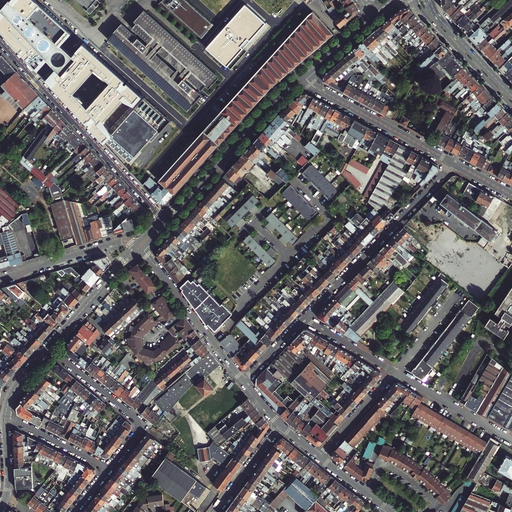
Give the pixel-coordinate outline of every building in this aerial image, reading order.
[(38,0),(12,0),(0,14),(0,29),(37,71),(49,58),(62,44),(74,31),(38,0)] [(79,0),(89,8),(86,11),(89,13),(90,14),(100,2),(97,0),(79,0)] [(158,0),(156,3),(167,13),(170,10),(201,37),(213,24),(186,0),(158,0)] [(343,5),(345,8),(354,2),(352,0),(345,0),(346,0),(338,4),(337,5),(333,7),(335,9),(335,10),(343,5)] [(446,11),(457,0),(448,0),(441,6),(446,11)] [(450,15),(466,0),(461,0),(459,2),(457,0),(446,11),(450,15)] [(456,21),(469,9),(477,2),(478,0),(466,0),(450,15),(456,21)] [(477,44),(495,27),(501,22),(511,11),(511,0),(510,0),(491,18),(489,17),(481,24),(478,27),(476,24),(466,33),(477,44)] [(338,12),(338,13),(339,13),(342,11),(343,12),(342,13),(346,17),(349,20),(358,13),(358,12),(358,9),(354,2),(345,8),(338,12)] [(267,22),(247,3),(207,48),(227,66),(246,45),(267,22)] [(461,27),(484,6),(482,4),(479,6),(479,5),(472,11),(473,12),(472,13),(469,9),(456,21),(461,27)] [(466,33),(476,24),(478,22),(479,21),(476,17),(476,16),(477,17),(484,11),(483,10),(486,8),(484,5),(484,6),(461,27),(466,33)] [(396,23),(402,18),(410,10),(408,8),(402,8),(390,18),(395,24),(396,23)] [(200,95),(218,77),(144,9),(134,20),(136,22),(129,30),(121,23),(110,35),(107,39),(186,110),(191,105),(200,95)] [(404,23),(407,21),(414,14),(410,10),(402,18),(396,23),(399,26),(400,25),(403,22),(404,23)] [(329,38),(333,34),(313,11),(309,15),(294,32),(263,67),(226,108),(200,137),(195,142),(161,181),(161,182),(174,194),(209,155),(270,88),(327,39),(329,38)] [(346,23),(349,20),(346,17),(342,13),(343,12),(342,11),(339,13),(338,13),(346,23)] [(510,25),(511,23),(511,11),(501,22),(505,26),(508,29),(511,26),(510,25)] [(340,28),(346,23),(338,13),(337,14),(336,14),(333,17),(334,19),(340,28)] [(409,32),(412,28),(420,21),(414,14),(407,21),(404,23),(401,26),(399,29),(401,32),(398,35),(395,38),(394,39),(395,40),(407,30),(409,32)] [(398,35),(401,32),(399,29),(395,24),(390,18),(381,25),(385,29),(391,36),(396,32),(398,35)] [(412,36),(416,33),(424,25),(420,21),(412,28),(409,32),(403,37),(406,41),(412,36)] [(390,39),(392,37),(391,36),(385,29),(381,25),(376,30),(386,41),(394,50),(397,47),(390,39)] [(410,45),(418,39),(428,29),(424,25),(416,33),(412,36),(414,37),(408,43),(410,45)] [(481,48),(496,34),(494,32),(495,30),(497,29),(495,27),(477,44),(481,48)] [(481,48),(486,54),(494,46),(498,43),(496,41),(506,30),(503,27),(497,32),(496,34),(481,48)] [(418,45),(422,42),(432,33),(428,29),(418,39),(410,45),(410,46),(411,48),(412,46),(413,47),(414,46),(417,42),(419,43),(418,44),(418,45)] [(394,50),(386,41),(376,30),(372,34),(378,40),(383,46),(384,44),(394,55),(395,56),(397,53),(394,50)] [(412,59),(421,51),(432,41),(436,37),(432,33),(422,42),(418,45),(416,48),(418,49),(417,51),(410,57),(412,59)] [(393,57),(383,46),(378,40),(372,34),(367,37),(371,42),(378,50),(380,48),(385,54),(389,58),(390,59),(391,59),(393,57)] [(376,51),(378,50),(371,42),(367,37),(363,41),(365,43),(374,54),(378,58),(384,65),(387,63),(387,62),(377,52),(376,52),(376,51)] [(424,61),(432,53),(442,44),(436,37),(432,41),(421,51),(424,54),(420,58),(424,61)] [(494,62),(506,51),(503,49),(511,41),(511,40),(511,37),(497,49),(489,57),(494,62)] [(374,55),(374,54),(365,43),(363,41),(358,45),(366,54),(373,61),(374,60),(375,60),(372,56),(374,55)] [(65,74),(61,70),(49,83),(106,140),(114,132),(105,122),(128,96),(135,103),(144,94),(85,42),(74,55),(78,58),(65,74)] [(62,44),(49,58),(61,70),(65,74),(78,58),(74,55),(62,44)] [(434,64),(442,56),(448,50),(442,44),(432,53),(424,61),(416,68),(418,69),(419,70),(421,70),(431,61),(434,64)] [(379,73),(374,67),(370,63),(368,64),(366,61),(368,60),(364,56),(366,54),(358,45),(353,50),(357,54),(365,63),(373,71),(377,77),(376,79),(384,86),(384,85),(384,83),(380,80),(382,77),(379,73)] [(499,68),(511,57),(509,54),(511,51),(511,45),(506,51),(494,62),(499,68)] [(489,57),(497,49),(494,46),(486,54),(489,57)] [(377,77),(373,71),(365,63),(357,54),(353,50),(347,55),(350,58),(359,67),(365,74),(366,75),(368,77),(369,79),(371,81),(373,84),(376,79),(377,77)] [(442,66),(445,66),(455,57),(448,50),(442,56),(434,64),(430,68),(435,73),(433,75),(435,78),(445,68),(444,67),(442,66)] [(0,67),(9,78),(17,71),(0,52),(0,67)] [(365,74),(359,67),(350,58),(347,55),(343,58),(347,62),(353,68),(354,70),(358,74),(359,74),(363,74),(365,74)] [(504,73),(511,66),(511,56),(511,57),(499,68),(504,73)] [(450,79),(459,70),(463,66),(455,57),(445,66),(442,66),(444,67),(445,68),(435,78),(436,78),(437,78),(439,77),(441,77),(445,74),(450,79)] [(350,70),(353,68),(347,62),(343,58),(340,61),(344,66),(347,70),(351,74),(352,75),(353,74),(354,74),(352,72),(350,70)] [(350,76),(351,74),(347,70),(344,66),(340,61),(336,64),(340,69),(345,75),(347,73),(349,75),(350,76)] [(343,77),(345,75),(340,69),(336,64),(332,68),(337,73),(344,81),(345,80),(346,79),(344,78),(343,77)] [(446,92),(452,86),(464,75),(468,71),(463,66),(459,70),(450,79),(452,81),(451,82),(444,89),(446,92)] [(342,82),(344,81),(337,73),(332,68),(328,71),(333,77),(337,81),(339,79),(341,81),(342,82)] [(39,95),(17,71),(9,78),(2,85),(7,90),(2,94),(5,98),(6,99),(11,95),(24,109),(39,95)] [(338,82),(337,81),(333,77),(328,71),(326,72),(323,75),(323,82),(338,90),(339,88),(336,84),(338,82)] [(460,88),(463,86),(473,76),(468,71),(464,75),(452,86),(446,92),(447,94),(449,93),(451,93),(454,90),(458,86),(460,88)] [(348,95),(353,85),(356,80),(359,74),(358,74),(354,74),(354,76),(355,76),(352,81),(350,79),(348,83),(347,84),(345,89),(343,92),(348,95)] [(353,98),(356,92),(360,84),(361,83),(366,75),(365,74),(363,74),(358,82),(356,80),(353,85),(348,95),(353,98)] [(461,95),(464,92),(477,80),(473,76),(463,86),(464,87),(455,96),(456,97),(458,98),(461,95)] [(358,100),(362,93),(365,87),(368,81),(369,79),(368,77),(364,84),(361,83),(360,84),(356,92),(353,98),(358,100)] [(464,100),(468,97),(474,90),(481,85),(477,80),(464,92),(465,94),(462,97),(463,98),(463,99),(464,100)] [(363,103),(366,97),(371,87),(373,84),(371,81),(371,82),(368,88),(365,87),(362,93),(358,100),(363,103)] [(470,102),(475,98),(485,89),(481,85),(474,90),(468,97),(464,100),(462,102),(464,104),(469,100),(470,102)] [(452,96),(454,94),(460,88),(458,86),(454,90),(451,93),(449,93),(452,96)] [(367,105),(370,101),(376,89),(371,87),(366,97),(363,103),(367,105)] [(372,108),(376,101),(380,92),(376,89),(370,101),(367,105),(372,108)] [(479,98),(480,100),(488,93),(485,89),(475,98),(470,102),(469,103),(471,105),(479,98)] [(376,110),(378,107),(382,99),(385,94),(380,92),(376,101),(372,108),(376,110)] [(293,110),(298,115),(304,105),(309,95),(302,93),(288,105),(293,110)] [(482,102),(484,104),(490,99),(492,97),(488,93),(480,100),(472,108),(474,110),(482,102)] [(381,113),(384,106),(387,100),(385,99),(386,96),(387,95),(386,95),(385,94),(382,99),(378,107),(376,110),(381,113)] [(28,114),(32,110),(44,99),(39,95),(24,109),(28,114)] [(304,105),(308,107),(313,98),(309,95),(304,105)] [(106,140),(130,161),(150,139),(152,141),(172,120),(145,97),(114,132),(106,140)] [(385,115),(389,108),(393,99),(391,98),(389,97),(388,98),(387,100),(384,106),(381,113),(385,115)] [(451,105),(453,102),(458,98),(456,97),(448,103),(451,105)] [(485,114),(492,107),(497,103),(496,101),(492,97),(490,99),(484,104),(481,108),(476,112),(476,113),(479,116),(477,117),(475,121),(476,122),(484,115),(485,114)] [(303,125),(305,121),(308,115),(309,114),(308,113),(308,112),(312,114),(319,101),(313,98),(308,107),(308,108),(307,110),(306,111),(306,112),(301,119),(296,129),(301,133),(305,126),(303,125)] [(32,119),(48,104),(44,99),(32,110),(34,112),(30,116),(31,117),(27,122),(28,124),(32,119)] [(438,144),(450,121),(456,111),(457,108),(456,108),(451,105),(448,103),(441,100),(438,105),(444,108),(447,110),(431,140),(438,144)] [(311,128),(312,126),(324,104),(319,101),(312,114),(315,115),(314,117),(313,116),(308,126),(311,128)] [(476,112),(481,108),(484,104),(482,102),(474,110),(476,112)] [(485,124),(488,122),(496,114),(503,108),(497,103),(492,107),(485,114),(484,115),(488,119),(487,120),(485,119),(484,119),(476,126),(474,129),(477,132),(485,124)] [(36,125),(44,116),(52,109),(48,104),(32,119),(36,122),(35,123),(36,125)] [(315,128),(320,121),(320,119),(323,121),(323,120),(330,107),(324,104),(312,126),(315,128)] [(294,118),(292,116),(294,114),(297,117),(298,115),(293,110),(288,105),(283,110),(290,118),(294,122),(295,121),(293,119),(294,118)] [(324,130),(327,125),(335,110),(330,107),(323,120),(325,121),(321,129),(320,131),(323,132),(324,130)] [(494,121),(496,123),(503,116),(507,113),(503,108),(496,114),(488,122),(485,124),(488,127),(494,121)] [(30,161),(47,138),(53,129),(61,119),(52,109),(44,116),(49,121),(24,156),(30,161)] [(292,125),(294,122),(290,118),(283,110),(279,114),(291,124),(292,125)] [(327,125),(332,128),(340,112),(335,110),(327,125)] [(336,123),(339,125),(345,115),(340,112),(332,128),(336,130),(338,127),(335,125),(336,123)] [(484,143),(493,134),(508,121),(511,117),(507,113),(503,116),(496,123),(498,125),(492,131),(493,132),(493,133),(492,134),(491,134),(490,135),(488,133),(487,132),(478,140),(480,141),(484,143)] [(300,137),(299,136),(293,130),(289,127),(291,124),(279,114),(274,120),(285,129),(298,140),(300,137)] [(342,131),(344,127),(349,117),(345,115),(339,125),(338,127),(336,130),(338,131),(341,133),(342,131)] [(399,123),(406,126),(410,119),(403,115),(399,123)] [(292,125),(296,129),(301,119),(297,117),(295,121),(294,122),(292,125)] [(346,136),(354,120),(349,117),(344,127),(346,128),(343,134),(346,136)] [(505,133),(509,129),(511,126),(511,118),(511,117),(508,121),(493,134),(484,143),(486,144),(487,145),(490,142),(491,141),(491,139),(493,137),(493,136),(495,135),(496,136),(497,137),(503,131),(505,133)] [(56,133),(59,135),(67,124),(61,119),(53,129),(47,138),(49,139),(53,135),(54,136),(56,133)] [(292,141),(292,140),(286,135),(282,132),(285,129),(274,120),(264,131),(281,146),(285,142),(288,144),(290,144),(292,141)] [(362,140),(368,127),(362,124),(354,120),(346,136),(343,134),(341,133),(339,137),(338,138),(339,141),(341,142),(343,142),(343,141),(349,143),(348,145),(349,146),(351,147),(353,147),(357,140),(356,138),(358,138),(362,140)] [(438,144),(445,147),(450,138),(446,135),(446,133),(447,133),(448,133),(449,131),(449,130),(453,122),(450,121),(438,144)] [(451,135),(450,134),(456,124),(453,122),(449,130),(449,131),(448,133),(447,133),(446,133),(446,135),(450,138),(451,135)] [(62,143),(63,142),(72,130),(67,124),(59,135),(56,138),(59,141),(56,146),(59,148),(62,143)] [(336,136),(338,131),(336,130),(332,128),(327,125),(324,130),(336,136)] [(505,144),(511,136),(511,126),(509,129),(505,133),(507,136),(500,143),(497,145),(500,147),(501,147),(505,144)] [(365,139),(368,140),(373,130),(368,127),(362,140),(358,146),(361,148),(363,149),(365,146),(362,145),(363,142),(365,139)] [(452,151),(460,136),(461,133),(463,130),(460,129),(458,129),(453,140),(450,138),(445,147),(452,151)] [(66,146),(76,135),(72,130),(63,142),(65,144),(66,146)] [(368,151),(378,133),(373,130),(368,140),(370,142),(368,145),(367,147),(365,146),(363,149),(368,151)] [(286,151),(281,146),(264,131),(259,137),(271,147),(273,145),(283,154),(284,154),(286,151)] [(458,155),(469,135),(470,133),(466,131),(464,134),(463,137),(460,136),(452,151),(458,155)] [(377,156),(378,153),(387,138),(378,133),(368,151),(368,152),(377,156)] [(497,140),(500,143),(507,136),(505,133),(501,137),(497,140)] [(72,152),(83,142),(76,135),(66,146),(72,152)] [(464,158),(471,145),(469,143),(471,139),(473,141),(475,138),(469,135),(458,155),(464,158)] [(280,155),(271,147),(259,137),(254,143),(266,153),(268,150),(277,158),(280,155)] [(383,153),(390,139),(387,138),(378,153),(382,154),(383,153)] [(469,161),(477,147),(480,141),(478,140),(475,138),(473,141),(476,142),(473,146),(471,145),(464,158),(469,161)] [(383,153),(387,155),(395,142),(390,139),(383,153)] [(320,149),(316,146),(313,143),(311,142),(310,141),(306,146),(315,154),(320,149)] [(475,164),(483,151),(480,149),(482,145),(485,147),(486,144),(484,143),(480,141),(477,147),(469,161),(475,164)] [(83,142),(72,152),(76,156),(87,146),(83,142)] [(387,155),(392,158),(399,144),(395,142),(387,155)] [(266,153),(254,143),(249,148),(269,166),(270,166),(271,165),(268,163),(269,162),(263,157),(266,153)] [(390,196),(397,187),(403,178),(408,172),(402,168),(411,151),(406,148),(399,144),(392,158),(389,164),(388,166),(386,169),(384,172),(383,175),(381,178),(380,181),(378,184),(376,187),(375,190),(373,193),(371,196),(369,201),(372,205),(378,212),(381,208),(384,204),(390,196)] [(475,164),(481,167),(487,157),(492,148),(487,145),(486,144),(485,147),(487,148),(485,152),(483,151),(475,164)] [(19,161),(24,156),(15,149),(10,145),(6,150),(19,161)] [(78,158),(80,161),(91,151),(87,146),(76,156),(73,160),(74,160),(75,160),(78,158)] [(269,166),(249,148),(244,153),(254,161),(265,171),(269,166)] [(83,168),(86,165),(96,156),(91,151),(80,161),(82,163),(75,170),(77,172),(83,168)] [(408,172),(410,168),(418,154),(411,151),(402,168),(408,172)] [(254,161),(244,153),(242,156),(251,164),(254,161)] [(379,158),(389,164),(392,158),(387,155),(383,153),(382,154),(380,158),(379,158)] [(415,165),(418,166),(422,157),(418,154),(410,168),(413,169),(413,167),(414,168),(414,167),(415,165)] [(47,176),(36,166),(33,164),(30,161),(24,156),(19,161),(50,188),(54,183),(51,180),(47,176)] [(82,176),(90,169),(100,160),(96,156),(86,165),(88,167),(84,170),(85,171),(81,175),(82,176)] [(240,174),(242,175),(251,164),(242,156),(232,167),(240,174)] [(425,178),(433,163),(422,157),(418,166),(417,168),(415,170),(413,169),(410,168),(408,172),(403,178),(404,179),(406,177),(411,179),(414,173),(417,174),(417,176),(424,179),(425,178)] [(488,171),(491,164),(493,161),(487,157),(481,167),(488,171)] [(90,169),(95,174),(104,165),(100,160),(90,169)] [(497,176),(502,179),(509,167),(507,166),(508,164),(508,163),(510,163),(510,162),(507,160),(506,160),(501,170),(497,176)] [(343,173),(345,170),(348,164),(344,162),(340,170),(343,174),(343,173)] [(422,186),(439,169),(438,165),(433,163),(425,178),(424,179),(420,183),(422,186)] [(337,189),(313,164),(312,165),(311,164),(302,172),(307,178),(307,177),(311,181),(320,191),(321,191),(324,194),(324,195),(329,200),(337,191),(336,190),(337,189)] [(488,171),(497,176),(501,170),(491,164),(488,171)] [(95,180),(102,175),(108,169),(104,165),(95,174),(91,177),(93,179),(89,183),(90,185),(95,180)] [(287,182),(293,176),(287,171),(281,166),(276,172),(287,182)] [(226,173),(235,181),(240,174),(232,167),(226,173)] [(508,182),(511,174),(511,167),(511,168),(509,167),(502,179),(508,182)] [(54,169),(47,176),(51,180),(54,177),(58,173),(54,169)] [(95,180),(99,184),(106,177),(111,173),(108,169),(102,175),(95,180)] [(95,195),(98,192),(109,182),(115,177),(111,173),(106,177),(99,184),(95,188),(97,189),(93,193),(95,195)] [(450,179),(456,183),(460,177),(456,175),(453,176),(450,179)] [(170,199),(174,194),(161,182),(159,185),(158,185),(157,183),(151,176),(148,179),(156,187),(170,199)] [(100,194),(105,190),(107,187),(108,186),(110,184),(113,187),(119,181),(115,177),(109,182),(98,192),(100,194)] [(453,188),(474,199),(480,188),(470,183),(460,177),(456,183),(453,188)] [(236,193),(237,191),(231,185),(222,178),(219,182),(229,191),(230,190),(231,191),(235,194),(236,195),(237,194),(236,193)] [(166,203),(170,199),(156,187),(148,179),(144,183),(151,190),(153,190),(154,190),(151,194),(160,203),(166,203)] [(452,187),(453,188),(456,183),(450,179),(447,182),(451,186),(452,187)] [(113,195),(114,195),(120,189),(124,186),(119,181),(113,187),(110,190),(105,195),(100,199),(102,201),(105,198),(105,199),(107,197),(111,193),(113,195)] [(233,197),(229,193),(228,192),(229,191),(219,182),(215,185),(230,198),(231,197),(232,198),(233,197)] [(75,236),(73,231),(70,220),(66,206),(64,201),(62,195),(60,188),(54,183),(50,188),(54,203),(51,204),(62,241),(75,236)] [(151,190),(144,183),(143,185),(149,192),(151,190)] [(283,194),(307,219),(308,218),(309,219),(318,211),(312,205),(312,206),(309,202),(299,192),(296,189),(296,188),(291,183),(282,192),(283,193),(283,194)] [(31,224),(26,208),(23,206),(0,185),(0,232),(0,233),(13,229),(10,225),(19,216),(22,214),(24,218),(23,219),(25,225),(26,225),(31,224)] [(229,200),(230,198),(215,185),(212,189),(222,198),(223,197),(224,198),(228,201),(229,202),(230,201),(229,200)] [(450,192),(449,191),(450,190),(449,189),(444,185),(441,188),(449,193),(450,192)] [(108,209),(120,198),(128,191),(124,186),(120,189),(114,195),(117,198),(111,203),(107,207),(104,204),(100,207),(108,209)] [(441,188),(433,196),(453,212),(451,215),(469,228),(471,225),(484,235),(491,240),(499,230),(495,226),(494,228),(464,205),(465,203),(463,201),(461,203),(449,193),(441,188)] [(474,199),(476,200),(480,192),(482,189),(480,188),(474,199)] [(222,200),(221,199),(222,198),(212,189),(209,193),(223,205),(224,204),(225,205),(226,204),(222,200)] [(484,205),(486,202),(490,194),(482,189),(480,192),(476,200),(484,205)] [(124,202),(127,200),(132,195),(128,191),(120,198),(124,202)] [(222,207),(223,205),(209,193),(205,197),(216,206),(217,204),(218,205),(221,208),(221,209),(223,208),(222,207)] [(253,194),(226,221),(232,227),(260,200),(253,194)] [(484,205),(488,207),(493,198),(494,196),(490,194),(486,202),(484,205)] [(108,200),(111,203),(117,198),(114,195),(113,195),(109,199),(108,200)] [(126,204),(129,207),(137,200),(132,195),(127,200),(124,202),(119,208),(114,212),(117,215),(123,209),(124,207),(126,204)] [(384,204),(389,209),(394,203),(394,200),(390,196),(384,204)] [(214,207),(216,206),(205,197),(202,200),(213,210),(216,212),(216,213),(217,212),(218,212),(219,211),(215,208),(214,207)] [(128,217),(135,211),(141,205),(137,200),(129,207),(125,211),(127,213),(124,215),(127,218),(128,217)] [(209,214),(213,210),(202,200),(198,204),(209,214)] [(86,224),(84,224),(80,212),(79,206),(80,205),(80,204),(64,201),(66,206),(70,220),(73,231),(75,236),(77,245),(96,240),(95,237),(92,225),(91,222),(88,223),(88,221),(86,222),(86,224)] [(209,218),(211,216),(209,214),(198,204),(195,208),(206,218),(206,219),(208,217),(209,218)] [(391,218),(395,215),(389,209),(384,204),(381,208),(385,212),(391,218)] [(135,211),(138,215),(145,209),(141,205),(135,211)] [(380,229),(388,222),(382,215),(378,212),(372,205),(371,207),(373,210),(371,211),(372,212),(367,217),(373,223),(380,229)] [(481,215),(484,215),(488,207),(484,205),(479,214),(481,215)] [(191,212),(202,222),(206,218),(195,208),(191,212)] [(388,222),(391,218),(385,212),(381,208),(378,212),(382,215),(388,222)] [(265,217),(293,245),(299,239),(272,211),(265,217)] [(198,226),(202,222),(191,212),(187,216),(191,220),(198,226)] [(365,244),(374,235),(364,225),(361,222),(365,219),(358,212),(357,213),(356,212),(351,218),(352,218),(351,219),(358,226),(359,226),(360,227),(358,229),(356,228),(349,221),(345,225),(347,226),(349,228),(351,231),(362,241),(365,244)] [(102,238),(115,234),(114,230),(112,223),(110,216),(100,220),(102,227),(103,228),(100,229),(101,233),(102,238)] [(195,230),(198,226),(191,220),(187,216),(184,220),(195,230)] [(125,231),(135,228),(132,218),(131,218),(131,219),(128,220),(128,217),(127,218),(123,222),(125,231)] [(374,235),(380,229),(373,223),(367,217),(365,219),(361,222),(364,225),(374,235)] [(101,233),(100,229),(103,228),(102,227),(100,220),(91,222),(92,225),(95,237),(96,240),(102,238),(101,233)] [(191,234),(195,230),(184,220),(180,224),(191,234)] [(115,234),(125,231),(123,222),(114,230),(115,234)] [(188,238),(191,234),(180,224),(177,228),(188,238)] [(415,243),(418,240),(405,228),(404,227),(399,231),(411,242),(415,246),(416,245),(415,243)] [(187,243),(185,241),(188,238),(177,228),(173,233),(186,244),(187,243)] [(365,244),(362,241),(351,231),(349,228),(347,230),(353,236),(352,237),(359,244),(362,248),(365,244)] [(11,266),(23,262),(21,256),(13,229),(0,233),(8,255),(11,266)] [(418,249),(415,246),(411,242),(399,231),(394,237),(406,249),(408,246),(415,252),(418,249)] [(243,238),(271,267),(277,261),(249,232),(243,238)] [(188,246),(186,244),(173,233),(169,237),(181,247),(183,246),(187,249),(189,247),(188,246)] [(362,248),(359,244),(352,237),(350,239),(346,234),(344,233),(342,235),(353,245),(359,251),(362,248)] [(359,251),(353,245),(342,235),(340,237),(346,243),(345,244),(348,248),(355,255),(359,251)] [(186,256),(188,254),(181,247),(169,237),(166,241),(171,245),(177,251),(179,250),(184,254),(186,256)] [(413,256),(406,249),(394,237),(389,242),(400,252),(402,253),(403,252),(409,257),(410,256),(412,257),(413,256)] [(345,244),(344,246),(338,240),(335,242),(339,245),(348,254),(352,258),(355,255),(348,248),(345,244)] [(181,255),(177,251),(171,245),(166,241),(162,245),(173,255),(174,256),(175,254),(179,257),(181,255)] [(345,265),(339,259),(330,250),(329,248),(326,246),(321,241),(318,243),(323,247),(322,247),(326,251),(326,252),(327,253),(328,253),(329,254),(329,253),(329,254),(332,256),(329,258),(337,266),(341,270),(345,265)] [(352,258),(348,254),(339,245),(335,242),(333,244),(339,250),(338,251),(344,257),(349,262),(352,258)] [(406,260),(399,253),(400,252),(389,242),(385,246),(397,258),(406,267),(408,265),(408,263),(405,260),(406,260)] [(157,256),(163,264),(172,257),(171,256),(173,255),(162,245),(158,250),(157,256)] [(349,262),(344,257),(338,251),(337,252),(331,246),(329,248),(330,250),(339,259),(345,265),(349,262)] [(393,263),(397,258),(385,246),(380,251),(389,259),(393,263)] [(330,281),(337,274),(331,268),(321,259),(316,254),(311,249),(304,257),(309,261),(312,258),(319,264),(319,265),(325,272),(322,274),(330,281)] [(341,270),(337,266),(329,258),(328,260),(318,251),(316,254),(321,259),(331,268),(337,274),(341,270)] [(390,269),(389,268),(393,263),(389,259),(380,251),(367,264),(374,271),(377,274),(382,270),(385,273),(390,269)] [(0,268),(11,266),(8,255),(0,257),(0,268)] [(107,270),(114,263),(109,255),(95,259),(107,270)] [(163,264),(166,268),(177,259),(174,256),(173,255),(171,256),(172,257),(163,264)] [(100,276),(107,270),(95,259),(89,261),(94,266),(92,269),(100,276)] [(170,272),(177,265),(180,262),(177,259),(166,268),(170,272)] [(172,276),(183,265),(182,264),(179,266),(177,265),(170,272),(172,276)] [(371,281),(367,277),(374,271),(367,264),(360,272),(370,282),(371,281)] [(177,283),(189,271),(183,265),(172,276),(177,283)] [(325,286),(330,281),(322,274),(319,271),(317,273),(309,265),(307,268),(315,276),(320,281),(325,286)] [(92,285),(89,283),(82,276),(77,272),(71,267),(62,270),(66,273),(71,277),(74,274),(77,277),(74,280),(87,291),(92,285)] [(92,285),(100,276),(92,269),(90,267),(87,271),(86,270),(85,272),(85,273),(82,276),(89,283),(92,285)] [(138,277),(139,276),(144,272),(145,271),(142,267),(139,270),(139,271),(138,271),(135,275),(137,277),(138,277)] [(136,282),(140,279),(138,277),(137,277),(135,275),(130,270),(129,271),(135,279),(134,280),(136,282)] [(325,286),(320,281),(315,276),(313,278),(305,270),(302,272),(310,280),(321,291),(325,286)] [(316,296),(321,291),(310,280),(302,272),(299,275),(303,278),(300,281),(302,283),(312,292),(316,296)] [(366,286),(370,282),(360,272),(356,276),(363,283),(366,286)] [(316,296),(312,292),(302,283),(300,281),(296,276),(293,273),(290,276),(291,277),(294,280),(299,284),(300,284),(300,285),(302,286),(300,288),(307,295),(312,300),(316,296)] [(448,277),(442,273),(400,325),(410,333),(413,329),(418,323),(422,318),(423,318),(428,312),(428,311),(432,306),(433,306),(434,304),(437,301),(438,300),(438,299),(444,292),(449,285),(450,284),(446,280),(448,277)] [(143,281),(146,285),(152,280),(149,276),(145,279),(143,281)] [(370,305),(378,297),(376,296),(367,287),(363,291),(357,285),(358,284),(360,286),(363,283),(356,276),(348,284),(354,289),(359,294),(370,305)] [(147,294),(151,291),(149,288),(146,285),(143,281),(145,279),(144,278),(141,280),(138,284),(139,285),(140,285),(147,294)] [(188,278),(180,286),(183,291),(186,295),(189,297),(188,298),(193,304),(195,307),(199,313),(202,317),(215,330),(231,314),(230,314),(220,304),(199,282),(197,284),(193,279),(191,281),(188,278)] [(312,300),(307,295),(300,288),(298,290),(295,288),(296,288),(287,279),(285,282),(287,284),(288,285),(293,290),(300,297),(308,304),(312,300)] [(146,285),(149,288),(155,284),(152,280),(146,285)] [(357,341),(367,331),(389,307),(393,304),(394,305),(405,292),(393,281),(381,293),(378,297),(370,305),(357,319),(350,325),(343,333),(357,341)] [(21,298),(26,292),(16,284),(8,286),(11,289),(21,298)] [(73,307),(79,300),(73,294),(67,289),(61,284),(59,287),(60,287),(62,289),(62,291),(64,292),(60,296),(63,298),(66,301),(73,307)] [(79,300),(84,295),(71,284),(67,289),(73,294),(79,300)] [(345,287),(351,293),(354,289),(348,284),(345,287)] [(308,304),(300,297),(293,290),(288,285),(284,288),(304,308),(308,304)] [(26,302),(21,298),(11,289),(8,286),(1,288),(5,292),(13,299),(22,307),(26,302)] [(60,296),(64,292),(62,291),(62,289),(60,287),(56,292),(60,296)] [(348,296),(351,293),(345,287),(341,290),(348,296)] [(11,302),(13,299),(5,292),(1,288),(0,288),(0,298),(2,299),(3,297),(6,300),(7,299),(11,302)] [(300,312),(304,308),(284,288),(282,290),(284,292),(281,294),(283,296),(292,305),(300,312)] [(502,328),(509,316),(511,311),(511,288),(496,311),(502,316),(498,322),(491,317),(489,319),(502,328)] [(335,297),(346,308),(359,294),(354,289),(351,293),(348,296),(344,300),(338,294),(335,297)] [(156,296),(154,293),(152,290),(151,291),(147,294),(146,295),(148,298),(151,301),(153,303),(158,298),(156,296)] [(344,300),(348,296),(341,290),(338,294),(344,300)] [(295,317),(300,312),(292,305),(283,296),(281,294),(278,291),(276,293),(280,297),(284,301),(287,305),(285,307),(295,317)] [(158,298),(153,303),(152,303),(162,316),(163,315),(168,321),(177,315),(163,295),(159,298),(158,298)] [(271,304),(273,302),(265,295),(264,297),(271,304)] [(51,306),(64,317),(73,307),(66,301),(63,298),(60,296),(51,306)] [(349,311),(346,308),(335,297),(331,301),(335,305),(340,310),(342,309),(343,310),(346,313),(344,314),(345,315),(349,311)] [(141,310),(144,307),(140,303),(135,298),(131,302),(137,308),(138,307),(141,310)] [(292,321),(295,317),(285,307),(282,303),(278,300),(276,302),(278,304),(283,309),(281,311),(292,321)] [(479,307),(470,300),(469,301),(465,307),(462,310),(461,309),(458,313),(456,315),(457,316),(456,317),(455,318),(454,318),(449,325),(448,326),(444,332),(439,338),(436,342),(435,343),(435,342),(429,349),(430,349),(429,350),(425,355),(424,356),(420,361),(420,362),(416,366),(415,368),(415,367),(411,372),(425,381),(433,370),(431,369),(479,307)] [(340,313),(339,312),(340,310),(335,305),(331,301),(327,305),(336,314),(341,319),(345,315),(344,314),(343,315),(342,314),(340,313)] [(135,315),(139,311),(137,308),(131,302),(127,306),(135,315)] [(222,302),(220,304),(230,314),(232,312),(222,302)] [(287,325),(292,321),(281,311),(276,306),(273,302),(271,304),(279,312),(277,313),(278,314),(276,315),(284,322),(287,325)] [(59,322),(64,317),(51,306),(50,305),(48,308),(54,313),(52,315),(59,322)] [(341,319),(336,314),(327,305),(323,309),(332,318),(334,317),(335,318),(336,319),(338,321),(336,322),(337,323),(341,319)] [(131,318),(135,315),(127,306),(123,309),(131,318)] [(111,313),(110,312),(105,307),(102,311),(103,312),(108,317),(111,313)] [(0,315),(8,323),(12,319),(0,309),(0,315)] [(127,322),(131,318),(123,309),(119,313),(127,322)] [(333,322),(332,321),(333,319),(332,318),(323,309),(318,314),(319,318),(333,327),(337,323),(336,322),(335,321),(333,322)] [(287,325),(284,322),(276,315),(275,317),(267,310),(265,312),(267,315),(277,324),(283,330),(287,325)] [(54,328),(59,322),(52,315),(47,311),(44,315),(46,316),(44,318),(54,328)] [(339,330),(342,326),(348,320),(347,318),(351,315),(352,316),(353,315),(349,311),(345,315),(341,319),(337,323),(333,327),(339,330)] [(511,322),(511,311),(509,316),(502,328),(489,319),(486,324),(504,337),(509,329),(507,328),(511,322)] [(50,333),(54,328),(44,318),(42,317),(36,312),(35,313),(36,314),(35,315),(38,317),(36,320),(38,322),(47,330),(50,333)] [(104,321),(108,317),(103,312),(99,316),(104,321)] [(274,340),(279,334),(272,328),(261,317),(256,312),(254,314),(256,316),(256,317),(256,318),(262,324),(258,328),(260,330),(262,328),(270,336),(274,340)] [(123,325),(127,322),(119,313),(115,317),(123,325)] [(134,327),(131,337),(128,337),(129,345),(130,345),(131,349),(141,359),(145,360),(144,362),(151,364),(152,361),(162,359),(165,356),(164,355),(158,349),(157,347),(153,350),(144,347),(142,338),(160,322),(157,319),(155,321),(148,314),(134,327)] [(279,334),(283,330),(277,324),(267,315),(265,318),(273,326),(272,328),(279,334)] [(339,330),(343,333),(350,325),(357,319),(353,315),(352,316),(353,317),(349,321),(348,320),(342,326),(339,330)] [(95,320),(100,325),(104,321),(99,316),(95,320)] [(274,340),(270,336),(262,328),(260,330),(258,328),(245,316),(236,324),(250,337),(252,340),(257,344),(263,350),(267,346),(274,340)] [(119,329),(123,325),(115,317),(111,320),(119,329)] [(185,317),(181,320),(176,324),(181,331),(179,332),(184,338),(188,335),(194,330),(185,317)] [(50,333),(47,330),(38,322),(37,324),(31,319),(30,321),(29,320),(28,321),(35,327),(46,337),(50,333)] [(115,333),(119,329),(111,320),(107,324),(111,328),(115,333)] [(42,342),(46,337),(35,327),(28,321),(27,322),(28,323),(26,325),(32,330),(30,331),(35,336),(42,342)] [(91,343),(96,337),(100,332),(97,328),(96,329),(94,326),(93,327),(91,323),(90,324),(88,321),(87,322),(86,321),(81,327),(87,332),(91,336),(87,342),(89,344),(93,347),(94,345),(91,343)] [(111,336),(115,333),(111,328),(107,324),(103,328),(111,336)] [(86,342),(87,342),(91,336),(87,332),(81,327),(79,330),(81,332),(78,335),(86,342)] [(171,334),(165,339),(159,344),(161,347),(167,353),(167,354),(171,350),(177,346),(179,343),(173,337),(176,334),(171,328),(168,331),(171,334)] [(307,347),(311,342),(315,334),(308,329),(304,329),(297,337),(305,345),(306,346),(307,347)] [(33,351),(38,346),(31,341),(26,336),(17,330),(15,332),(19,335),(18,336),(22,339),(21,341),(26,346),(33,351)] [(188,335),(191,339),(197,334),(194,330),(188,335)] [(38,346),(42,342),(35,336),(30,331),(26,336),(31,341),(38,346)] [(29,356),(33,351),(26,346),(21,341),(15,337),(10,332),(7,335),(13,340),(12,340),(17,344),(16,346),(17,347),(29,356)] [(221,341),(233,356),(236,353),(240,349),(239,348),(242,346),(231,333),(230,334),(229,333),(221,341)] [(94,359),(83,351),(89,344),(87,342),(86,342),(78,335),(76,334),(67,345),(70,347),(73,349),(83,357),(90,364),(94,359)] [(191,345),(200,338),(197,334),(191,339),(190,340),(191,342),(190,342),(191,345)] [(311,351),(315,346),(320,336),(315,334),(311,342),(307,347),(311,351)] [(315,355),(319,348),(324,339),(320,336),(315,346),(311,351),(315,355)] [(116,347),(117,348),(119,345),(113,338),(112,337),(109,340),(108,339),(100,347),(108,355),(116,347)] [(260,354),(263,350),(257,344),(252,340),(250,337),(246,341),(256,350),(260,354)] [(303,347),(304,346),(305,345),(297,337),(292,342),(297,346),(303,352),(304,353),(308,349),(306,348),(305,349),(303,347)] [(192,345),(192,346),(201,340),(201,339),(200,338),(191,345),(192,345)] [(320,360),(324,352),(330,342),(324,339),(319,348),(315,355),(320,360)] [(189,355),(204,343),(201,340),(192,346),(185,351),(187,353),(189,355)] [(20,366),(24,361),(16,354),(5,346),(0,341),(0,349),(2,351),(3,349),(7,353),(6,354),(7,355),(15,362),(20,366)] [(256,357),(260,354),(256,350),(246,341),(243,344),(244,345),(248,350),(256,357)] [(303,355),(302,353),(303,352),(297,346),(292,342),(288,346),(294,351),(301,358),(307,364),(310,362),(305,357),(306,357),(303,355)] [(327,359),(329,355),(335,345),(330,342),(324,352),(320,360),(322,362),(324,359),(324,357),(327,359)] [(24,361),(29,356),(17,347),(16,349),(8,343),(5,346),(16,354),(24,361)] [(194,358),(198,354),(207,348),(204,343),(189,355),(191,358),(193,356),(194,358)] [(253,361),(256,357),(248,350),(247,351),(243,346),(244,345),(243,344),(242,346),(239,348),(240,349),(253,361)] [(331,361),(334,355),(339,348),(335,345),(329,355),(327,359),(326,361),(327,362),(328,362),(329,360),(331,361)] [(288,346),(272,363),(278,369),(287,378),(289,380),(302,393),(311,401),(323,388),(331,379),(323,371),(312,360),(310,362),(307,364),(301,358),(294,351),(288,346)] [(324,364),(322,362),(320,360),(315,355),(311,351),(307,347),(306,346),(306,347),(306,348),(308,349),(304,353),(307,356),(312,360),(323,371),(331,379),(335,375),(333,373),(331,371),(330,369),(326,365),(324,364)] [(79,362),(83,357),(73,349),(70,347),(68,350),(68,353),(79,362)] [(164,355),(167,353),(161,347),(158,349),(164,355)] [(185,365),(188,370),(210,351),(207,348),(198,354),(199,355),(190,363),(189,362),(187,363),(185,365)] [(337,362),(338,360),(344,350),(339,348),(334,355),(331,361),(330,363),(331,364),(331,365),(332,366),(330,369),(331,371),(334,367),(337,362)] [(249,365),(253,361),(240,349),(236,353),(247,363),(249,365)] [(341,365),(343,362),(348,353),(344,350),(338,360),(337,362),(338,363),(335,368),(336,369),(338,370),(341,365)] [(164,390),(152,400),(156,405),(160,409),(163,413),(176,401),(177,400),(194,383),(196,385),(195,385),(205,397),(214,389),(205,377),(221,364),(210,351),(188,370),(164,390)] [(111,388),(121,375),(126,370),(132,362),(134,360),(128,353),(121,362),(124,365),(117,375),(115,374),(113,377),(110,375),(104,383),(111,388)] [(187,363),(189,362),(192,359),(191,358),(189,355),(187,353),(182,358),(187,363)] [(249,365),(247,363),(236,353),(233,356),(237,361),(242,368),(246,368),(249,365)] [(342,375),(344,370),(348,364),(353,356),(348,353),(343,362),(341,365),(342,366),(340,371),(341,371),(338,376),(340,377),(342,375)] [(467,400),(477,384),(485,369),(492,357),(487,353),(462,397),(467,400)] [(20,366),(15,362),(7,355),(4,359),(2,358),(1,359),(3,360),(8,365),(16,371),(20,366)] [(346,372),(349,368),(358,359),(353,356),(348,364),(344,370),(346,372)] [(79,362),(86,368),(90,364),(83,357),(79,362)] [(86,368),(91,372),(97,365),(100,361),(96,357),(94,359),(90,364),(86,368)] [(481,403),(489,391),(495,379),(503,366),(498,362),(492,357),(485,369),(477,384),(467,400),(465,404),(477,411),(481,403)] [(182,368),(185,365),(187,363),(182,358),(177,362),(182,368)] [(351,377),(353,374),(357,370),(361,366),(364,362),(358,359),(349,368),(346,372),(343,376),(342,376),(344,378),(345,377),(346,378),(348,376),(350,378),(351,377)] [(16,371),(8,365),(3,360),(0,363),(0,365),(6,370),(12,375),(16,371)] [(99,379),(109,368),(107,366),(111,362),(108,360),(104,364),(95,375),(99,379)] [(95,375),(104,364),(100,361),(97,365),(91,372),(95,375)] [(176,372),(182,368),(177,362),(172,367),(176,372)] [(381,376),(381,372),(371,366),(364,362),(361,366),(363,367),(363,366),(368,371),(378,380),(381,376)] [(12,375),(6,370),(0,365),(0,373),(0,374),(8,380),(12,375)] [(64,379),(69,373),(58,365),(55,365),(52,368),(64,379)] [(99,379),(104,383),(110,375),(117,367),(114,365),(113,366),(114,367),(111,370),(109,368),(99,379)] [(374,384),(378,380),(368,371),(367,373),(362,368),(363,367),(361,366),(357,370),(362,374),(370,381),(374,384)] [(499,399),(511,376),(511,374),(503,366),(495,379),(489,391),(481,403),(477,411),(488,418),(489,416),(499,399)] [(171,377),(176,372),(172,367),(166,371),(171,377)] [(287,378),(278,369),(273,374),(267,368),(257,379),(256,385),(281,414),(287,407),(294,401),(289,395),(285,399),(277,392),(276,390),(287,378)] [(115,392),(125,380),(123,379),(129,372),(126,370),(121,375),(111,388),(115,392)] [(374,384),(370,381),(362,374),(357,370),(353,374),(355,375),(356,373),(358,375),(360,377),(359,379),(370,389),(374,384)] [(166,381),(171,377),(166,371),(161,376),(166,381)] [(149,382),(152,378),(146,372),(143,376),(149,382)] [(72,386),(77,380),(69,373),(64,379),(72,386)] [(366,393),(370,389),(359,379),(356,376),(355,375),(353,374),(351,377),(354,379),(356,381),(355,383),(366,393)] [(160,386),(166,381),(161,376),(155,381),(160,386)] [(511,376),(499,399),(506,404),(511,407),(511,376)] [(56,392),(59,389),(50,381),(44,377),(41,380),(44,383),(54,391),(56,392)] [(119,395),(129,384),(132,380),(127,377),(125,380),(115,392),(119,395)] [(152,400),(164,390),(160,386),(155,381),(152,378),(149,382),(141,392),(137,397),(131,405),(141,413),(148,405),(151,402),(152,400)] [(289,380),(287,378),(276,390),(277,392),(289,380)] [(362,397),(366,393),(355,383),(353,381),(350,378),(348,380),(348,381),(353,385),(351,387),(362,397)] [(51,395),(54,391),(44,383),(41,380),(37,384),(40,386),(51,395)] [(74,402),(73,401),(80,392),(85,386),(77,380),(72,386),(65,394),(59,402),(61,404),(57,408),(64,414),(68,417),(75,402),(74,402)] [(119,395),(124,399),(132,390),(136,385),(137,383),(135,382),(134,381),(131,385),(129,384),(119,395)] [(358,402),(362,397),(351,387),(346,383),(344,381),(341,384),(345,387),(343,389),(358,402)] [(397,392),(404,398),(412,390),(404,386),(398,382),(395,383),(392,387),(397,392)] [(54,398),(51,395),(40,386),(37,384),(33,389),(41,395),(44,398),(46,396),(51,400),(54,398)] [(131,405),(137,397),(134,395),(138,389),(139,388),(139,387),(136,385),(132,390),(124,399),(131,405)] [(79,401),(88,389),(85,386),(80,392),(73,401),(74,402),(77,398),(78,399),(77,400),(79,401)] [(50,402),(44,398),(41,395),(33,389),(32,387),(27,393),(39,403),(46,409),(51,403),(50,402)] [(403,400),(404,398),(397,392),(392,387),(388,391),(395,398),(401,403),(403,400)] [(319,408),(330,417),(334,413),(337,409),(332,404),(325,399),(330,394),(323,388),(311,401),(315,404),(319,408)] [(79,401),(83,404),(92,392),(88,389),(79,401)] [(353,407),(358,402),(343,389),(339,394),(340,395),(353,407)] [(403,400),(410,405),(417,393),(412,390),(404,398),(403,400)] [(397,406),(401,403),(395,398),(388,391),(385,395),(392,401),(397,406)] [(85,411),(91,403),(97,396),(92,392),(83,404),(85,406),(83,409),(85,411)] [(38,405),(39,403),(27,393),(24,397),(29,402),(38,410),(41,412),(43,414),(44,412),(43,411),(44,410),(38,405)] [(420,402),(422,404),(425,398),(417,393),(410,405),(409,405),(410,406),(415,409),(420,402)] [(350,412),(353,407),(340,395),(339,396),(336,394),(333,397),(336,400),(350,412)] [(394,410),(397,406),(392,401),(385,395),(381,399),(387,404),(394,410)] [(91,412),(101,400),(97,396),(91,403),(85,411),(82,414),(85,416),(87,414),(86,414),(89,410),(91,412)] [(37,411),(38,410),(29,402),(24,397),(20,402),(21,403),(28,408),(37,416),(40,413),(37,411)] [(240,412),(244,409),(252,402),(248,398),(235,409),(239,413),(240,412)] [(390,414),(394,410),(387,404),(381,399),(377,403),(386,411),(390,414)] [(511,407),(506,404),(499,399),(489,416),(511,429),(511,407)] [(96,415),(101,409),(106,403),(101,400),(91,412),(87,417),(89,418),(90,417),(91,418),(94,414),(96,415)] [(146,417),(156,405),(152,400),(151,402),(153,403),(150,406),(148,405),(141,413),(146,417)] [(285,419),(288,416),(292,412),(300,403),(298,400),(289,409),(287,407),(281,414),(285,419)] [(290,423),(293,419),(302,409),(306,403),(302,400),(300,403),(292,412),(288,416),(285,419),(290,423)] [(345,416),(350,412),(336,400),(332,404),(337,409),(345,416)] [(290,423),(295,428),(307,413),(315,404),(311,401),(307,405),(306,403),(302,409),(293,419),(290,423)] [(244,409),(248,414),(256,408),(252,402),(244,409)] [(412,415),(418,418),(426,406),(422,404),(420,402),(415,409),(412,415)] [(40,418),(37,416),(28,408),(21,403),(16,408),(18,414),(41,425),(43,421),(41,419),(42,418),(40,417),(40,418)] [(380,418),(386,411),(377,403),(371,410),(380,418)] [(150,421),(160,409),(156,405),(146,417),(150,421)] [(418,418),(424,422),(432,409),(426,406),(418,418)] [(243,417),(247,422),(255,416),(259,412),(256,408),(248,414),(245,417),(244,416),(243,417)] [(330,434),(338,425),(330,417),(319,408),(312,417),(318,422),(316,423),(322,427),(330,434)] [(154,424),(163,413),(160,409),(150,421),(154,424)] [(342,420),(345,416),(337,409),(334,413),(342,420)] [(424,422),(431,425),(438,413),(432,409),(424,422)] [(41,425),(46,428),(50,419),(53,414),(48,410),(43,421),(41,425)] [(365,416),(374,425),(380,418),(371,410),(365,416)] [(248,430),(251,427),(259,420),(263,417),(259,412),(248,423),(243,426),(246,428),(248,430)] [(300,432),(304,426),(312,417),(307,413),(295,428),(300,432)] [(334,413),(330,417),(338,425),(342,420),(334,413)] [(431,425),(437,429),(444,416),(438,413),(431,425)] [(46,428),(51,430),(54,424),(55,422),(58,415),(55,414),(52,420),(50,419),(46,428)] [(60,435),(61,431),(68,417),(64,414),(62,418),(64,418),(61,425),(59,424),(55,432),(60,435)] [(51,430),(55,432),(59,424),(62,418),(59,416),(56,422),(55,422),(54,424),(51,430)] [(369,430),(374,425),(365,416),(360,422),(369,430)] [(437,429),(443,433),(451,420),(444,416),(437,429)] [(209,446),(197,449),(200,462),(212,460),(214,457),(218,460),(217,462),(220,465),(221,463),(226,466),(214,483),(216,485),(217,488),(220,488),(223,490),(242,463),(227,452),(220,446),(243,426),(248,423),(243,417),(223,433),(215,426),(208,433),(214,440),(209,446)] [(256,429),(259,426),(261,425),(266,420),(263,417),(259,420),(251,427),(253,430),(254,429),(255,430),(256,429)] [(305,436),(310,431),(314,426),(312,424),(314,421),(316,423),(318,422),(312,417),(304,426),(300,432),(305,436)] [(132,428),(132,425),(124,418),(121,421),(120,423),(130,431),(132,428)] [(260,439),(264,434),(269,427),(269,423),(266,420),(261,425),(259,426),(261,428),(258,432),(257,434),(253,432),(252,433),(260,439)] [(443,433),(449,436),(457,424),(451,420),(443,433)] [(127,435),(130,431),(120,423),(119,422),(116,426),(127,435)] [(355,428),(364,436),(369,430),(360,422),(355,428)] [(68,439),(72,441),(77,431),(78,429),(80,426),(81,423),(80,423),(79,425),(77,429),(74,427),(68,439)] [(323,441),(330,434),(322,427),(316,423),(314,426),(310,431),(311,431),(315,435),(323,441)] [(449,436),(455,440),(463,427),(457,424),(449,436)] [(127,435),(116,426),(112,430),(113,430),(121,437),(123,439),(127,435)] [(72,441),(77,443),(82,431),(84,428),(82,427),(81,430),(78,429),(77,431),(72,441)] [(455,440),(462,444),(469,431),(463,427),(455,440)] [(257,443),(260,439),(252,433),(248,430),(246,428),(244,430),(247,432),(246,434),(257,443)] [(359,442),(364,436),(355,428),(350,433),(359,442)] [(13,438),(23,438),(23,433),(16,430),(13,432),(13,438)] [(123,439),(121,437),(113,430),(110,434),(117,440),(120,443),(123,439)] [(77,443),(81,445),(86,434),(82,431),(77,443)] [(81,445),(85,447),(91,435),(93,432),(91,431),(89,434),(87,433),(86,434),(81,445)] [(320,444),(323,441),(315,435),(314,436),(310,433),(311,431),(310,431),(305,436),(316,445),(320,444)] [(462,444),(468,447),(475,434),(469,431),(462,444)] [(120,443),(117,440),(110,434),(108,433),(107,432),(105,433),(106,434),(104,436),(107,438),(117,446),(120,443)] [(159,446),(161,444),(155,440),(147,433),(144,438),(154,446),(156,444),(159,446)] [(350,444),(355,447),(359,442),(350,433),(345,439),(350,444)] [(254,447),(257,443),(246,434),(243,437),(241,435),(240,436),(242,438),(247,441),(254,447)] [(468,447),(474,451),(482,438),(475,434),(468,447)] [(89,450),(96,437),(91,435),(85,447),(89,450)] [(34,444),(37,444),(39,441),(28,436),(28,438),(27,438),(23,438),(13,438),(14,445),(24,445),(34,444)] [(95,452),(99,444),(101,440),(96,437),(89,450),(95,452)] [(484,471),(489,463),(501,443),(491,437),(488,442),(487,444),(480,455),(467,478),(468,478),(471,480),(474,482),(476,484),(484,471)] [(117,446),(107,438),(104,442),(113,450),(114,450),(117,446)] [(140,442),(151,450),(154,446),(144,438),(140,442)] [(281,449),(284,444),(287,441),(283,438),(280,438),(273,447),(276,449),(278,447),(280,448),(279,449),(280,450),(281,449)] [(474,451),(480,455),(487,444),(488,442),(482,438),(474,451)] [(344,449),(349,454),(355,447),(350,444),(345,439),(339,445),(344,449)] [(251,451),(254,447),(247,441),(245,443),(241,440),(240,442),(244,445),(251,451)] [(34,451),(40,450),(43,444),(39,441),(37,444),(34,444),(32,451),(33,451),(34,447),(36,447),(34,451)] [(248,455),(251,451),(244,445),(242,447),(235,441),(233,444),(248,455)] [(283,450),(285,452),(291,444),(287,441),(284,444),(281,449),(283,450)] [(114,450),(113,450),(104,442),(101,446),(108,452),(111,454),(114,450)] [(140,442),(137,446),(136,447),(141,451),(144,453),(145,452),(148,454),(151,450),(140,442)] [(37,456),(41,458),(47,446),(43,444),(40,450),(38,455),(37,456)] [(111,454),(108,452),(101,446),(99,444),(95,452),(105,458),(109,457),(111,454)] [(248,455),(233,444),(230,448),(245,459),(248,455)] [(287,454),(289,455),(295,447),(291,444),(285,452),(283,454),(284,455),(281,459),(282,460),(287,454)] [(379,456),(388,459),(393,448),(393,447),(387,444),(387,445),(384,444),(383,445),(379,456)] [(352,458),(353,457),(349,454),(344,449),(339,445),(335,450),(348,462),(352,458)] [(41,458),(45,460),(51,447),(47,446),(41,458)] [(48,462),(55,449),(51,447),(45,460),(48,462)] [(136,447),(135,448),(132,452),(138,457),(142,461),(145,458),(147,460),(149,458),(143,454),(144,453),(141,451),(136,447)] [(284,455),(283,454),(280,452),(279,451),(276,449),(273,447),(270,451),(278,457),(279,455),(281,457),(280,458),(281,459),(284,455)] [(288,456),(292,459),(299,450),(295,447),(289,455),(288,456)] [(245,459),(230,448),(227,452),(242,463),(245,459)] [(391,461),(394,462),(400,451),(393,448),(388,459),(391,461)] [(52,464),(59,451),(55,449),(48,462),(52,464)] [(292,459),(296,462),(303,453),(299,450),(292,459)] [(344,466),(348,462),(335,450),(332,454),(332,457),(344,466)] [(55,469),(57,467),(63,453),(59,451),(52,464),(51,467),(55,469)] [(166,455),(173,460),(177,456),(170,451),(166,455)] [(286,463),(282,460),(281,459),(280,458),(278,457),(270,451),(267,456),(278,465),(281,462),(285,465),(286,463)] [(394,462),(400,466),(406,455),(400,451),(394,462)] [(139,465),(142,461),(138,457),(132,452),(129,456),(133,459),(139,465)] [(58,477),(68,456),(63,453),(57,467),(58,467),(55,474),(57,475),(56,476),(58,477)] [(293,464),(297,468),(303,461),(307,457),(303,453),(296,462),(293,464)] [(400,466),(406,469),(412,458),(406,455),(400,466)] [(498,469),(511,477),(511,457),(506,455),(498,469)] [(66,473),(67,471),(73,458),(68,456),(58,477),(61,478),(64,472),(66,473)] [(140,469),(137,467),(139,465),(133,459),(129,456),(125,460),(132,466),(137,469),(139,471),(140,469)] [(263,461),(274,470),(278,465),(267,456),(263,461)] [(197,509),(211,490),(197,480),(166,457),(151,478),(195,511),(196,510),(197,511),(198,511),(198,509),(197,509)] [(299,473),(301,471),(311,460),(307,457),(303,461),(297,468),(295,470),(299,473)] [(74,471),(75,468),(78,461),(73,458),(67,471),(72,474),(73,473),(74,471)] [(354,473),(359,467),(356,464),(357,463),(355,460),(352,458),(348,462),(344,466),(354,473)] [(406,469),(411,473),(419,463),(412,458),(406,469)] [(139,475),(140,474),(136,471),(137,469),(132,466),(125,460),(122,465),(127,469),(136,476),(143,480),(144,478),(139,475)] [(305,474),(308,471),(312,466),(314,462),(311,460),(301,471),(305,474)] [(81,472),(82,470),(85,464),(78,461),(75,468),(77,470),(81,473),(81,472)] [(271,474),(274,470),(263,461),(260,465),(268,471),(271,474)] [(366,479),(370,478),(374,468),(373,467),(374,464),(367,461),(365,466),(363,467),(366,479)] [(310,474),(312,475),(319,466),(314,462),(312,466),(308,471),(305,474),(306,476),(306,477),(307,478),(308,476),(310,474)] [(411,473),(417,477),(425,467),(419,463),(411,473)] [(96,473),(95,469),(87,466),(85,464),(82,470),(87,472),(86,474),(81,472),(81,473),(90,480),(96,473)] [(134,479),(136,476),(127,469),(122,465),(118,469),(122,472),(129,478),(130,478),(131,477),(134,479)] [(274,482),(276,479),(267,473),(268,471),(260,465),(257,469),(263,474),(270,479),(274,482)] [(15,467),(15,481),(34,480),(34,466),(29,466),(15,467)] [(329,511),(316,500),(319,497),(319,496),(308,488),(311,484),(314,480),(315,478),(322,469),(319,466),(312,475),(310,478),(304,485),(295,477),(290,482),(287,486),(282,491),(287,495),(303,509),(306,511),(329,511)] [(363,480),(366,479),(363,467),(360,468),(359,467),(354,473),(362,480),(363,480)] [(417,477),(422,482),(431,472),(425,467),(417,477)] [(126,482),(129,478),(122,472),(118,469),(115,473),(119,476),(126,482)] [(274,482),(270,479),(263,474),(257,469),(252,476),(260,482),(263,478),(265,479),(264,480),(268,483),(269,482),(272,485),(269,489),(278,496),(282,491),(287,486),(284,484),(279,480),(278,481),(276,479),(274,482)] [(318,483),(320,480),(327,472),(322,469),(315,478),(314,480),(317,482),(318,483)] [(87,484),(90,480),(81,473),(77,470),(74,474),(87,484)] [(511,505),(511,487),(484,471),(476,484),(473,490),(472,492),(475,493),(480,486),(494,492),(500,490),(502,488),(510,493),(505,505),(511,508),(511,505)] [(322,487),(322,486),(331,476),(327,472),(320,480),(322,482),(320,485),(322,487)] [(422,482),(427,486),(436,477),(431,472),(422,482)] [(87,484),(74,474),(73,473),(72,474),(71,476),(77,480),(76,482),(83,488),(87,484)] [(124,484),(126,482),(119,476),(115,473),(112,477),(117,481),(123,486),(124,484)] [(266,490),(263,488),(264,486),(260,482),(252,476),(248,480),(264,492),(266,490)] [(325,490),(331,484),(335,479),(331,476),(322,486),(324,487),(322,489),(324,491),(325,490)] [(128,493),(122,487),(123,486),(117,481),(112,477),(108,481),(113,485),(119,490),(126,496),(128,493)] [(427,486),(432,491),(441,482),(436,477),(427,486)] [(80,492),(83,488),(76,482),(70,478),(69,480),(74,484),(72,485),(80,492)] [(328,492),(330,494),(340,483),(335,479),(331,484),(325,490),(328,492)] [(265,493),(264,492),(248,480),(245,485),(257,495),(262,499),(263,498),(262,497),(265,493)] [(125,498),(118,492),(119,490),(113,485),(108,481),(105,485),(109,489),(116,495),(123,501),(125,498)] [(77,496),(80,492),(72,485),(68,482),(65,484),(66,485),(67,485),(70,488),(69,490),(77,496)] [(432,491),(436,495),(446,487),(441,482),(432,491)] [(335,497),(339,492),(344,486),(340,483),(330,494),(329,496),(333,499),(335,497)] [(112,499),(116,495),(109,489),(105,485),(101,490),(104,492),(112,499)] [(254,499),(257,495),(245,485),(238,494),(246,500),(250,496),(254,499)] [(74,500),(77,496),(69,490),(64,486),(63,488),(62,488),(67,492),(66,493),(74,500)] [(339,501),(341,499),(349,489),(344,486),(339,492),(335,497),(339,501)] [(443,503),(453,495),(450,492),(451,491),(447,486),(446,487),(436,495),(443,503)] [(71,504),(74,500),(66,493),(61,489),(59,492),(64,496),(63,497),(71,504)] [(342,502),(343,504),(349,498),(353,493),(349,489),(341,499),(339,501),(340,501),(339,502),(338,502),(336,505),(338,506),(339,505),(342,502)] [(111,501),(112,499),(104,492),(101,490),(98,494),(102,498),(112,506),(112,505),(111,504),(112,502),(111,501)] [(269,505),(274,509),(287,495),(282,491),(278,496),(274,500),(269,505)] [(54,499),(55,497),(56,496),(57,495),(53,492),(44,503),(42,501),(35,509),(39,511),(43,511),(50,504),(54,499)] [(487,511),(489,508),(491,503),(492,500),(475,493),(472,492),(467,500),(465,503),(463,506),(461,509),(460,511),(459,511),(487,511)] [(346,505),(348,507),(352,502),(357,496),(353,493),(349,498),(343,504),(346,505)] [(111,507),(112,506),(102,498),(98,494),(94,498),(102,505),(105,508),(108,504),(111,507)] [(145,511),(143,510),(146,507),(150,506),(159,505),(162,505),(163,511),(160,511),(170,511),(170,504),(164,504),(162,494),(147,496),(148,499),(141,500),(131,511),(145,511)] [(251,506),(249,505),(251,503),(246,500),(238,494),(235,498),(249,508),(253,511),(255,511),(256,511),(254,509),(255,508),(251,506)] [(29,504),(32,506),(38,498),(34,495),(28,503),(29,504)] [(277,511),(274,509),(269,505),(266,502),(262,499),(257,495),(254,499),(251,503),(263,511),(264,511),(265,511),(277,511)] [(68,508),(71,504),(63,497),(61,496),(58,499),(68,508)] [(357,511),(358,510),(366,502),(357,496),(352,502),(356,505),(350,511),(357,511)] [(32,506),(35,509),(42,501),(38,498),(32,506)] [(105,508),(102,505),(94,498),(91,503),(94,506),(98,509),(101,511),(108,511),(109,511),(105,508)] [(251,511),(253,511),(249,508),(235,498),(232,502),(245,511),(246,510),(247,511),(251,511)] [(68,508),(58,499),(54,503),(61,509),(64,511),(68,508)] [(495,510),(498,511),(509,511),(511,508),(505,505),(492,500),(491,503),(497,506),(495,510)] [(244,511),(245,511),(232,502),(229,507),(236,511),(244,511)] [(101,511),(98,509),(94,506),(91,503),(87,507),(92,511),(101,511)]
